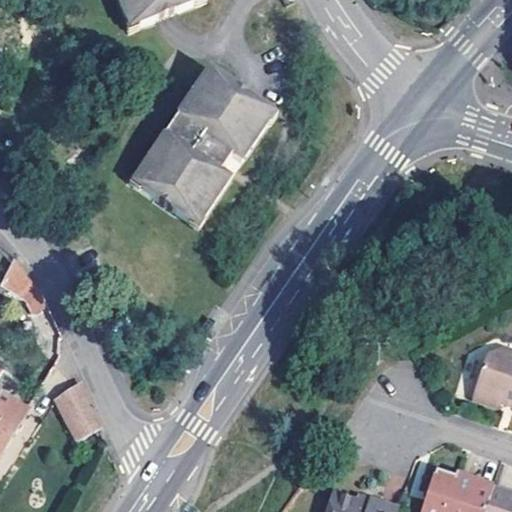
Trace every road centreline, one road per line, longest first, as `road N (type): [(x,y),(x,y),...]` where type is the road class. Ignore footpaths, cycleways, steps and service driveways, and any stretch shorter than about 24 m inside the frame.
road 1 (secondary): [(150,494),(426,101)]
road 2 (residential): [(150,494),(54,282),(0,213)]
road 3 (residential): [(426,101),(381,72),(328,0)]
road 4 (residential): [(389,430),(443,427),(511,450)]
road 5 (secondary): [(426,101),(511,10)]
